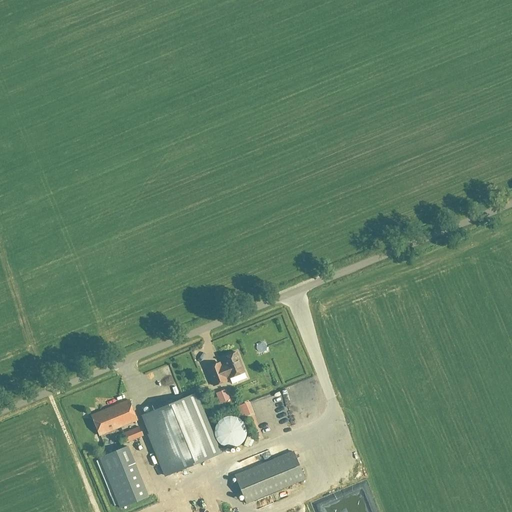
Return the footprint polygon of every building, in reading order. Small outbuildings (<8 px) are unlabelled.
[(223,366),(221,366),(220,363),(205,368),(212,386),(227,381),(226,378),(227,377),(228,379),(244,373),(237,352),(221,358),(223,366)] [(158,409),(143,415),(150,434),(148,435),(165,476),(219,454),(195,394),(165,406),(158,409)] [(99,436),(136,421),(128,400),(91,415),(99,436)] [(244,404),(238,406),(243,418),(248,415),(244,404)] [(227,416),(222,418),(218,420),(216,424),(213,431),(213,433),(215,439),(216,442),(221,445),(227,448),(234,447),(241,444),(245,437),(246,430),(243,424),(241,421),(236,417),(232,416),(227,416)] [(142,436),(138,427),(117,435),(121,445),(142,436)] [(127,446),(98,458),(119,508),(148,497),(127,446)] [(339,452),(341,458),(354,455),(353,449),(339,452)] [(293,452),(235,476),(246,504),(304,480),(293,452)] [(361,463),(347,469),(350,477),(364,472),(361,463)]
